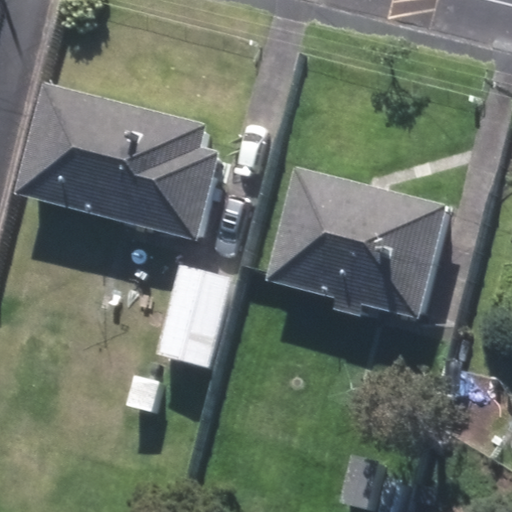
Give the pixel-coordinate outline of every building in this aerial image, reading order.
[(24,206),(204,250),(226,160),(209,156),(215,134),(51,94),(24,206)] [(369,314),(426,328),(454,215),(303,178),(275,290),(344,308),(341,318),(366,324),(369,314)] [(164,362),(217,375),(238,285),(186,272),(164,362)] [(131,415),(192,429),(201,391),(142,377),(131,415)] [(381,474),(299,450),(290,484),(373,506),(381,474)]
